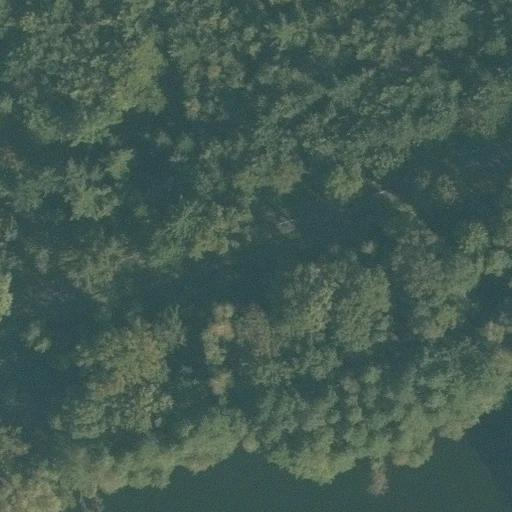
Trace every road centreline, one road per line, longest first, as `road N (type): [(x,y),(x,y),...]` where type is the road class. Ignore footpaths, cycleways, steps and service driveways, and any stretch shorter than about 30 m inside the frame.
road 1 (secondary): [(0,311),(511,154)]
road 2 (track): [(0,451),(511,296)]
